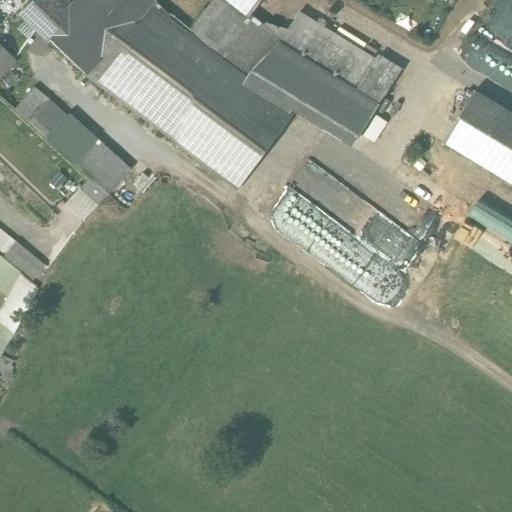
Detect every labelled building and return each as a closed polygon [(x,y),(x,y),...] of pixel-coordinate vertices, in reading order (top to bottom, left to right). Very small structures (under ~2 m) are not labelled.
[(32,0),(20,14),(48,42),(71,18),(51,0),(32,0)] [(86,78),(235,190),(292,115),(247,80),(188,36),(155,13),(158,9),(148,0),(87,0),(71,18),(48,42),(86,78)] [(281,43),(248,19),(224,0),(212,0),(188,36),(247,80),(281,43)] [(224,0),(248,19),(262,0),(224,0)] [(281,43),(380,105),(402,70),(379,56),(376,61),(300,13),(281,43)] [(292,115),(351,152),(380,105),(281,43),(247,80),(292,115)] [(0,47),(0,75),(14,61),(0,47)] [(511,114),(475,92),(444,144),(511,184),(511,114)] [(34,96),(18,114),(88,179),(106,196),(107,196),(124,178),(34,96)] [(106,196),(88,179),(79,189),(97,205),(106,196)] [(84,220),(97,205),(79,189),(66,204),(84,220)] [(0,256),(1,258),(14,242),(0,231),(0,256)] [(17,245),(4,261),(32,284),(45,268),(17,245)] [(0,258),(0,291),(10,300),(0,319),(16,328),(37,289),(0,258)] [(0,358),(16,328),(0,319),(0,358)]
